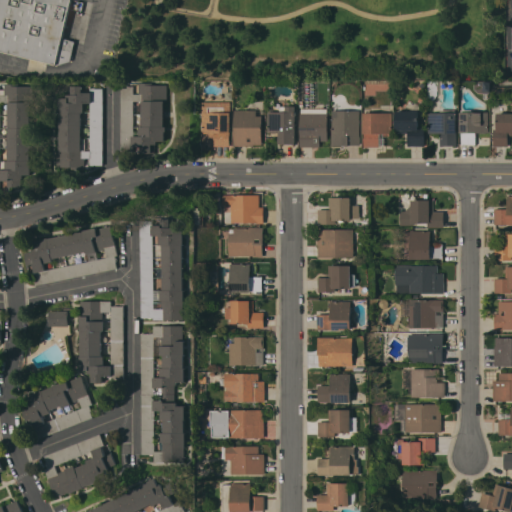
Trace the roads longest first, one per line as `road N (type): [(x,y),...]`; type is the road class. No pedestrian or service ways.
road 1 (residential): [(511,174),(162,175),(0,221)]
road 2 (residential): [(290,173),(290,511)]
road 3 (residential): [(4,222),(17,298),(12,421),(42,511)]
road 4 (residential): [(472,175),(468,457)]
road 5 (residential): [(135,233),(131,461)]
road 6 (residential): [(131,280),(0,298)]
